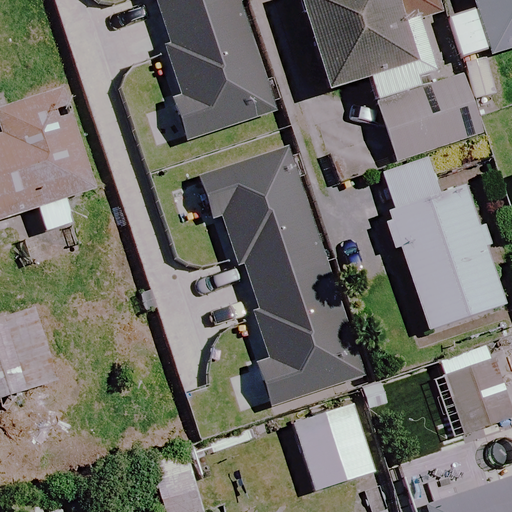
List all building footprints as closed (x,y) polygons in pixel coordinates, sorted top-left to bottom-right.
[(269,124),(227,0),(174,0),(134,13),(129,0),(123,0),(92,10),(144,169),(181,156),(165,110),(193,101),(207,144),(269,124)] [(363,86),(368,107),(412,96),(409,86),(429,81),(414,23),(447,14),(443,0),(293,0),(320,98),(363,86)] [(511,0),(467,0),(471,14),(442,22),(456,67),(511,50),(511,0)] [(476,137),(456,81),(423,92),(429,109),(376,128),(391,168),(476,137)] [(87,194),(57,95),(0,112),(0,223),(32,214),(40,238),(69,229),(61,202),(87,194)] [(370,176),(361,146),(329,156),(338,186),(370,176)] [(435,201),(422,164),(378,180),(390,215),(382,218),(423,337),(503,309),(462,191),(435,201)] [(251,267),(225,199),(163,222),(189,291),(251,267)] [(0,402),(50,390),(30,314),(0,322),(0,402)] [(511,419),(485,348),(360,394),(374,433),(435,410),(447,443),(511,419)] [(369,478),(346,410),(287,430),(310,498),(369,478)] [(197,511),(176,448),(141,460),(158,511),(197,511)] [(511,511),(511,482),(423,511),(511,511)]
